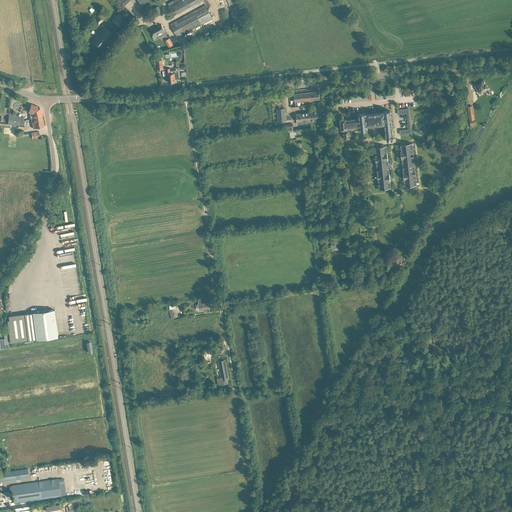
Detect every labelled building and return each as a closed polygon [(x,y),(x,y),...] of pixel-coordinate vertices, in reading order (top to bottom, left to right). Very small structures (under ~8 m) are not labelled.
[(179,0),(168,6),(173,15),(201,0),(179,0)] [(205,5),(170,24),(178,37),(213,18),(205,5)] [(112,20),(119,28),(128,19),(125,16),(121,11),(112,20)] [(94,20),(98,24),(103,20),(99,16),(94,20)] [(86,27),(90,30),(94,25),(91,22),(86,27)] [(155,27),(151,30),(154,36),(153,36),(155,41),(167,34),(165,30),(161,24),(155,27)] [(91,42),(101,50),(113,34),(104,27),(91,42)] [(170,68),(166,68),(167,71),(167,76),(168,76),(169,82),(175,81),(175,79),(179,78),(178,71),(170,72),(170,70),(170,68)] [(476,84),(479,88),(481,92),(488,88),(483,80),(476,84)] [(319,91),(306,92),(307,100),(320,99),(319,91)] [(307,100),(306,92),(294,94),(295,102),(307,100)] [(31,118),(42,116),(41,108),(39,107),(31,104),(28,112),(29,112),(29,119),(31,118)] [(285,108),(277,109),(278,121),(286,120),(285,108)] [(407,120),(410,119),(409,108),(398,109),(398,114),(407,113),(407,120)] [(367,126),(374,125),(384,124),(386,138),(387,138),(387,140),(393,139),(393,137),(393,136),(393,137),(391,115),(390,110),(383,111),(384,112),(376,113),(373,113),(366,114),(366,113),(359,113),(359,118),(346,119),(346,118),(340,119),(341,130),(343,130),(344,139),(350,139),(349,129),(360,128),(360,131),(367,130),(367,126)] [(321,111),(309,112),(309,120),(322,119),(321,111)] [(309,120),(309,112),(296,114),(297,122),(309,120)] [(20,125),(21,116),(9,115),(8,124),(20,125)] [(42,116),(31,118),(33,128),(44,126),(42,116)] [(411,133),(410,122),(408,122),(408,129),(400,130),(400,134),(411,133)] [(206,309),(207,312),(210,312),(209,302),(198,304),(198,305),(196,305),(196,309),(198,309),(199,310),(206,309)] [(32,312),(36,339),(58,336),(54,309),(32,312)] [(9,320),(7,320),(10,342),(28,340),(25,318),(9,320)] [(218,361),(222,379),(229,378),(225,360),(218,361)] [(0,473),(0,481),(29,477),(28,470),(0,473)] [(11,486),(9,486),(10,490),(12,490),(12,492),(13,496),(14,503),(34,500),(37,499),(61,496),(61,495),(58,479),(58,478),(11,485),(11,486)]
